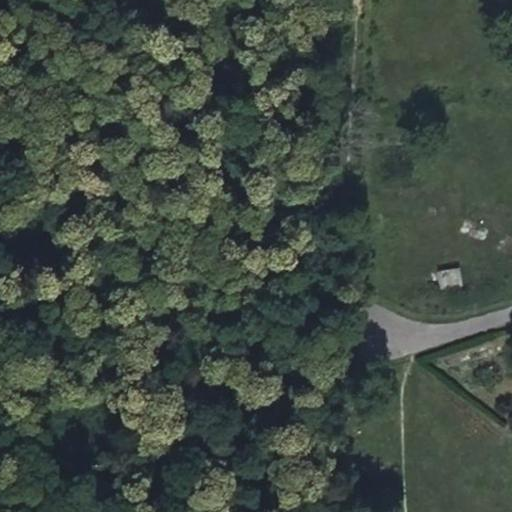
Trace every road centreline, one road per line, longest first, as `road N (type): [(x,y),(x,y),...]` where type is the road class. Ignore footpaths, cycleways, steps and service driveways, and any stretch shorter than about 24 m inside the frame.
road 1 (track): [(348,511),(344,0)]
road 2 (residential): [(396,334),(425,335),(511,308)]
